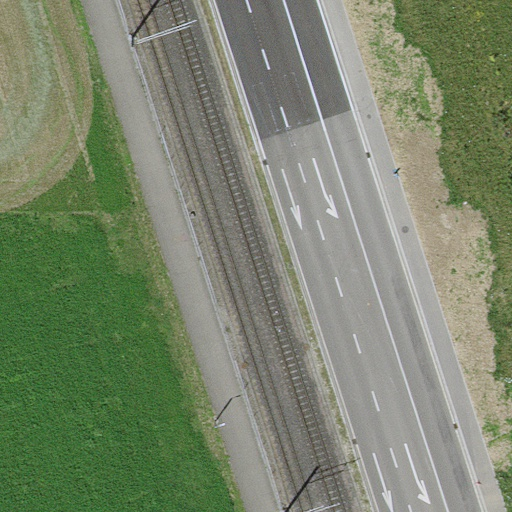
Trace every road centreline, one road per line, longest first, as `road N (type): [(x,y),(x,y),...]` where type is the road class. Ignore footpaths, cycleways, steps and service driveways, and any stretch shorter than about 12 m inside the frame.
road 1 (primary): [(428,511),(264,0)]
road 2 (unknown): [(374,343),(479,388),(511,417)]
